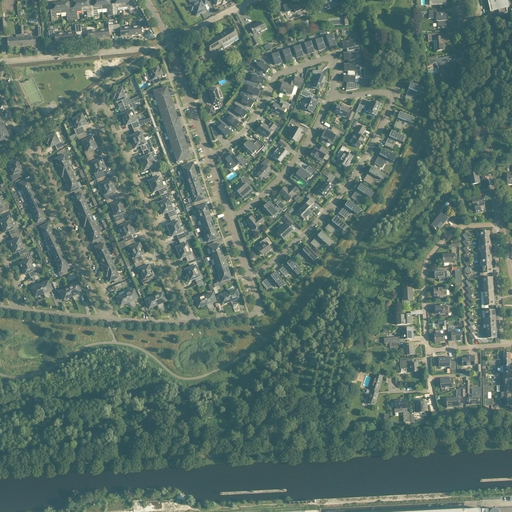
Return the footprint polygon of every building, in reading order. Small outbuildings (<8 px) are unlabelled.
[(82,1),(81,1),(81,7),(82,12),(87,11),(87,18),(93,17),(92,12),(91,5),(89,6),(88,3),(88,1),(86,1),(85,1),(85,0),(82,0),(82,1)] [(94,5),(91,5),(92,12),(93,17),(95,17),(98,17),(97,10),(102,10),(102,5),(101,0),(96,0),(97,0),(96,0),(94,0),(94,2),(94,5)] [(101,0),(102,5),(102,10),(103,10),(107,9),(107,12),(108,16),(113,16),(112,10),(112,4),(109,4),(109,1),(108,0),(101,0)] [(115,3),(112,4),(112,10),(113,16),(118,15),(118,11),(118,8),(123,8),(122,3),(121,0),(114,0),(115,3)] [(121,0),(122,3),(123,8),(128,7),(128,9),(128,10),(130,14),(133,12),(137,10),(135,7),(135,5),(133,2),(130,2),(129,0),(121,0)] [(204,5),(208,3),(205,0),(196,0),(198,2),(191,6),(189,7),(191,11),(193,10),(196,16),(197,15),(198,16),(201,14),(200,14),(206,11),(203,5),(204,5)] [(317,0),(320,8),(320,9),(325,8),(328,7),(327,4),(325,0),(334,0),(335,2),(341,0),(341,1),(342,0),(341,0),(317,0)] [(510,8),(508,0),(494,0),(494,1),(491,1),(490,1),(493,11),(499,9),(499,13),(500,13),(500,14),(501,14),(506,13),(508,13),(507,8),(510,8)] [(71,7),(71,14),(72,19),(77,19),(77,12),(82,12),(81,7),(81,1),(79,2),(79,1),(76,1),(76,2),(75,2),(73,2),(73,4),(74,7),(71,7)] [(295,7),(292,1),(283,6),(286,13),(294,9),(295,13),(303,9),(303,11),(307,9),(304,2),(295,7)] [(53,9),(50,9),(51,16),(51,21),(57,21),(56,14),(61,14),(61,9),(60,3),(59,3),(59,2),(56,3),(56,4),(55,4),(53,4),(53,6),(53,9)] [(60,3),(61,9),(61,14),(66,13),(66,16),(67,20),(72,19),(71,14),(71,7),(68,8),(68,5),(68,3),(66,3),(65,3),(65,2),(61,2),(61,3),(60,3)] [(437,10),(428,11),(429,19),(436,18),(436,21),(438,21),(438,28),(442,28),(442,29),(443,29),(443,28),(447,28),(447,20),(446,20),(446,18),(447,18),(446,13),(437,13),(437,10)] [(108,29),(98,30),(99,39),(109,38),(109,33),(115,32),(114,25),(114,21),(108,22),(108,26),(108,29)] [(133,27),(131,27),(131,35),(142,35),(142,30),(150,29),(147,22),(142,22),(141,23),(141,24),(133,24),(133,27)] [(262,26),(260,22),(250,27),(254,35),(257,33),(256,32),(260,30),(261,32),(267,29),(265,24),(262,26)] [(76,32),(65,33),(66,42),(70,41),(72,40),(72,41),(76,41),(77,41),(76,36),(79,35),(82,35),(81,28),(81,24),(78,25),(76,25),(75,25),(75,29),(76,32)] [(87,24),(81,24),(81,28),(82,35),(85,35),(87,35),(88,40),(93,39),(95,39),(99,39),(98,30),(95,30),(87,31),(87,28),(87,24)] [(120,24),(114,25),(115,32),(120,32),(121,37),(121,36),(131,35),(131,27),(120,28),(120,24)] [(20,26),(19,26),(20,35),(20,38),(20,40),(22,40),(22,44),(23,46),(24,46),(36,45),(35,37),(30,37),(24,38),(24,35),(23,26),(20,26)] [(239,39),(237,36),(238,36),(236,32),(233,27),(205,43),(207,48),(210,52),(220,46),(220,47),(227,43),(229,45),(239,39)] [(51,31),(48,31),(49,38),(52,38),(53,38),(55,38),(55,43),(60,42),(60,41),(62,41),(62,42),(66,42),(65,33),(63,33),(63,31),(58,31),(58,34),(55,34),(54,31),(53,31),(51,31)] [(327,37),(325,32),(320,34),(321,39),(323,45),(324,45),(329,43),(329,45),(330,47),(333,46),(336,45),(332,35),(327,37)] [(439,37),(439,34),(428,35),(428,42),(435,41),(436,51),(439,51),(444,50),(443,43),(450,42),(449,36),(439,37)] [(12,38),(7,39),(8,47),(19,47),(23,46),(22,44),(22,40),(20,40),(20,38),(20,35),(16,36),(16,38),(12,38)] [(316,40),(314,35),(309,37),(310,42),(312,48),(313,48),(318,47),(318,49),(319,49),(319,51),(322,50),(325,49),(324,45),(323,45),(321,39),(316,40)] [(254,46),(259,44),(255,37),(250,39),(254,46)] [(305,44),(303,39),(298,41),(299,46),(300,46),(302,52),(307,50),(307,53),(308,53),(308,54),(311,53),(311,54),(314,53),(313,48),(312,48),(310,42),(305,44)] [(354,46),(352,41),(342,43),(342,46),(343,46),(343,49),(345,48),(345,49),(347,48),(348,53),(354,53),(360,53),(359,45),(354,46)] [(294,48),(293,43),(287,45),(288,50),(289,49),(291,56),(291,55),(296,54),(297,56),(297,58),(300,57),(303,56),(302,52),(300,46),(299,46),(294,48)] [(283,51),(282,46),(276,48),(278,53),(280,59),(285,57),(286,60),(286,61),(289,61),(292,60),(291,55),(291,56),(289,49),(288,50),(283,51)] [(364,62),(370,61),(366,48),(361,49),(364,62)] [(272,55),(271,50),(265,52),(269,64),(269,63),(274,61),(275,63),(275,65),(278,64),(281,63),(280,59),(278,53),(272,55)] [(355,59),(354,53),(348,53),(343,54),(344,57),(344,60),(346,60),(349,60),(349,65),(355,65),(361,65),(360,58),(355,59)] [(445,77),(449,76),(452,74),(452,71),(455,70),(454,63),(453,63),(452,61),(455,60),(454,60),(454,56),(453,56),(449,57),(441,59),(437,60),(436,56),(429,58),(429,57),(427,58),(428,62),(426,62),(427,67),(435,63),(436,65),(437,65),(438,68),(441,68),(445,77)] [(270,67),(261,61),(257,65),(253,62),(250,67),(259,75),(260,74),(259,74),(262,70),(264,71),(266,72),(267,70),(268,70),(270,67)] [(349,65),(344,65),(344,68),(344,71),(346,71),(349,71),(349,76),(358,77),(358,78),(360,78),(360,77),(361,77),(361,75),(360,75),(360,71),(355,71),(355,65),(349,65)] [(148,75),(146,76),(148,82),(152,81),(154,86),(160,82),(158,76),(162,75),(161,70),(159,71),(158,69),(159,69),(158,66),(153,68),(154,69),(149,71),(149,70),(146,71),(148,75)] [(320,76),(322,71),(316,71),(316,72),(313,72),(313,77),(316,78),(312,87),(320,90),(320,89),(321,89),(322,89),(323,85),(323,84),(322,84),(324,79),(325,78),(320,76)] [(242,80),(241,83),(245,84),(245,85),(249,86),(256,89),(257,83),(258,83),(260,84),(260,83),(262,84),(262,81),(263,81),(264,78),(256,76),(257,74),(252,72),(252,74),(252,75),(253,75),(251,81),(249,80),(246,79),(246,80),(246,81),(245,81),(242,80)] [(344,79),(343,82),(345,82),(347,82),(348,82),(347,90),(346,91),(359,89),(359,83),(358,83),(358,78),(358,77),(349,76),(347,76),(344,76),(344,79)] [(301,87),(303,80),(295,77),(294,80),(290,79),(288,85),(282,83),(280,90),(286,92),(286,94),(287,94),(288,95),(289,95),(290,95),(291,94),(294,87),(292,86),(293,84),(301,87)] [(406,95),(405,99),(411,101),(413,101),(415,98),(413,97),(415,92),(416,92),(417,92),(422,94),(423,92),(424,89),(425,89),(411,84),(410,84),(408,89),(410,90),(408,95),(406,95)] [(249,86),(247,91),(242,89),(240,95),(244,97),(250,100),(253,94),(255,95),(257,96),(258,93),(259,90),(256,89),(249,86)] [(153,91),(153,92),(153,93),(154,92),(155,95),(154,96),(155,99),(156,102),(158,102),(159,105),(160,108),(158,109),(159,112),(161,116),(162,115),(163,118),(164,121),(163,122),(164,125),(164,126),(165,125),(165,127),(164,127),(165,129),(165,130),(166,133),(168,133),(169,136),(170,139),(169,139),(170,143),(171,146),(172,146),(173,149),(174,152),(173,152),(174,156),(175,159),(177,159),(178,162),(176,162),(177,163),(177,164),(178,164),(179,164),(179,163),(182,162),(182,161),(190,158),(189,154),(187,154),(186,152),(185,149),(187,148),(186,145),(184,141),(182,141),(182,139),(181,136),(183,135),(181,132),(180,128),(178,128),(177,126),(178,125),(177,123),(176,121),(175,119),(177,118),(175,114),(174,110),(172,111),(171,108),(171,106),(172,105),(171,101),(170,97),(168,98),(167,95),(166,93),(168,92),(167,88),(162,90),(160,90),(158,91),(158,89),(155,90),(154,90),(153,90),(153,91)] [(212,106),(206,108),(208,115),(213,113),(215,113),(214,111),(219,109),(217,103),(220,102),(219,99),(222,98),(220,90),(216,91),(215,88),(213,89),(209,91),(213,104),(215,104),(216,106),(213,107),(212,106)] [(113,94),(112,95),(114,99),(115,98),(117,103),(118,102),(121,101),(120,100),(121,100),(122,102),(122,103),(124,107),(132,104),(131,104),(130,100),(129,98),(127,93),(124,94),(122,89),(118,90),(118,91),(113,93),(113,94)] [(313,102),(311,101),(314,95),(302,90),(300,95),(307,98),(303,108),(307,110),(309,110),(308,111),(312,113),(316,103),(313,101),(313,102)] [(244,97),(241,102),(237,99),(234,104),(238,107),(238,106),(244,111),(244,110),(247,105),(249,106),(251,107),(252,104),(252,105),(254,102),(250,100),(244,97)] [(290,105),(281,101),(280,101),(281,101),(278,106),(276,105),(276,106),(274,105),(271,111),(273,112),(272,113),(276,115),(277,114),(282,116),(286,107),(288,109),(290,105)] [(368,102),(364,111),(367,112),(367,111),(372,113),(371,114),(375,116),(380,105),(377,103),(376,104),(371,102),(370,103),(368,102)] [(122,116),(121,116),(123,120),(124,120),(134,116),(136,115),(135,112),(133,108),(132,105),(132,104),(124,107),(124,108),(125,111),(127,111),(127,113),(126,113),(122,115),(122,116)] [(336,107),(334,111),(335,111),(334,112),(338,114),(341,115),(341,116),(345,118),(345,117),(347,118),(347,119),(350,121),(354,113),(350,112),(350,113),(348,112),(349,108),(342,105),(341,108),(337,106),(337,107),(336,107)] [(238,106),(238,107),(235,111),(230,108),(227,113),(231,116),(236,120),(240,115),(242,117),(242,116),(243,117),(245,115),(247,113),(244,110),(244,111),(238,106)] [(395,123),(393,127),(399,130),(402,131),(403,127),(402,126),(404,121),(405,121),(406,121),(411,124),(412,122),(413,119),(414,118),(399,113),(397,118),(399,119),(396,124),(395,123)] [(75,126),(72,127),(74,131),(75,133),(76,134),(77,137),(78,137),(80,136),(85,133),(83,129),(82,128),(81,128),(81,127),(82,127),(84,126),(85,126),(86,125),(84,120),(84,119),(83,115),(82,115),(78,117),(78,118),(77,119),(77,118),(73,120),(75,126)] [(134,116),(124,120),(126,126),(128,125),(131,124),(130,123),(131,123),(132,124),(131,126),(133,129),(141,126),(152,121),(151,119),(151,118),(139,121),(137,119),(136,115),(134,116)] [(231,116),(227,120),(223,116),(219,121),(222,124),(227,129),(232,124),(233,126),(234,126),(235,127),(237,125),(239,123),(236,120),(231,116)] [(289,124),(287,126),(291,128),(293,126),(295,128),(293,130),(289,138),(291,139),(295,141),(296,141),(295,141),(298,137),(299,135),(301,131),(297,129),(301,123),(296,121),(295,120),(292,118),(289,124)] [(273,132),(276,127),(270,122),(268,125),(269,126),(268,128),(267,127),(263,124),(258,130),(262,133),(261,134),(267,138),(268,137),(269,137),(271,134),(270,134),(272,131),(273,132)] [(0,147),(3,146),(2,144),(6,143),(7,144),(8,144),(9,144),(10,143),(10,142),(10,141),(10,140),(8,137),(6,137),(5,135),(4,133),(6,132),(4,128),(2,124),(0,125),(0,124),(0,147)] [(218,128),(215,124),(211,128),(215,141),(215,140),(222,133),(224,135),(225,136),(228,134),(230,132),(227,129),(222,124),(218,128)] [(143,138),(141,135),(144,134),(141,126),(133,129),(134,133),(136,134),(136,135),(135,136),(135,135),(131,137),(131,138),(130,138),(132,142),(133,142),(143,138)] [(353,140),(352,144),(352,145),(354,147),(355,146),(359,148),(361,145),(362,145),(364,142),(363,141),(365,138),(361,136),(365,129),(359,126),(355,133),(357,134),(355,137),(354,136),(352,140),(353,140)] [(325,131),(321,138),(324,139),(327,141),(327,142),(328,142),(329,142),(332,144),(336,137),(335,137),(336,136),(338,137),(339,135),(340,133),(341,132),(336,129),(333,127),(331,131),(330,132),(328,131),(327,132),(325,131)] [(386,142),(384,145),(390,148),(392,149),(394,146),(393,145),(395,140),(397,140),(402,143),(403,141),(405,138),(391,131),(391,132),(389,137),(390,137),(388,142),(386,142)] [(46,138),(45,139),(45,140),(47,143),(48,143),(50,148),(52,147),(52,146),(54,145),(55,144),(56,146),(55,147),(57,151),(64,146),(60,138),(58,139),(55,133),(51,135),(51,136),(46,138)] [(80,136),(78,137),(79,140),(80,143),(81,144),(83,143),(85,147),(94,143),(93,141),(94,141),(93,139),(92,138),(88,139),(86,137),(85,134),(85,133),(80,136)] [(143,138),(133,142),(135,148),(137,148),(137,147),(140,146),(140,145),(141,147),(141,148),(142,152),(150,149),(151,148),(151,147),(150,144),(148,140),(147,141),(144,142),(143,138)] [(253,145),(250,141),(249,140),(244,145),(248,150),(247,151),(251,156),(254,153),(255,153),(256,154),(264,147),(257,141),(253,145)] [(87,158),(95,155),(92,150),(96,148),(94,143),(85,147),(87,150),(84,151),(87,158)] [(288,153),(283,150),(285,148),(282,145),(280,148),(281,148),(279,150),(278,149),(273,154),(276,156),(274,158),(280,163),(288,153)] [(343,146),(337,156),(341,158),(339,161),(343,163),(342,165),(342,164),(341,165),(345,167),(347,168),(351,160),(350,160),(352,157),(348,155),(347,154),(350,151),(343,146)] [(314,149),(311,155),(314,157),(314,158),(315,158),(321,162),(323,158),(327,160),(329,157),(327,156),(329,152),(322,147),(319,151),(318,150),(317,151),(314,149)] [(140,160),(141,164),(142,164),(142,165),(152,161),(154,160),(153,156),(155,155),(151,148),(150,149),(142,152),(144,155),(145,156),(145,157),(145,158),(144,157),(140,159),(140,160)] [(59,158),(56,159),(57,161),(57,162),(58,165),(67,161),(69,160),(66,152),(65,152),(63,149),(58,153),(60,157),(59,158)] [(376,160),(374,163),(380,166),(382,168),(384,164),(383,163),(386,158),(387,159),(392,162),(393,160),(394,160),(395,157),(382,149),(382,150),(379,155),(380,155),(378,160),(376,160)] [(235,159),(232,154),(232,155),(230,156),(226,159),(230,165),(229,165),(230,166),(230,165),(232,169),(241,163),(243,166),(246,163),(239,155),(236,158),(235,159)] [(97,161),(95,155),(87,158),(90,166),(93,164),(94,168),(104,164),(103,162),(102,160),(102,161),(101,159),(97,161)] [(17,160),(10,164),(11,167),(13,169),(11,170),(13,175),(10,177),(13,181),(13,182),(21,177),(21,176),(20,177),(18,173),(19,172),(22,171),(17,160)] [(152,161),(142,165),(144,170),(146,170),(146,169),(149,168),(150,167),(150,169),(150,170),(151,174),(159,171),(156,163),(154,160),(152,161)] [(265,179),(268,175),(267,175),(269,174),(270,173),(271,172),(268,168),(271,164),(266,160),(256,170),(259,173),(257,175),(258,176),(258,177),(259,177),(259,178),(260,178),(261,178),(262,179),(263,177),(265,179)] [(69,167),(67,161),(58,165),(57,165),(59,171),(69,167)] [(97,180),(104,176),(102,171),(106,169),(104,164),(94,168),(96,172),(94,173),(97,180)] [(181,167),(180,168),(182,175),(195,171),(193,165),(191,166),(189,167),(188,164),(181,166),(181,167)] [(69,167),(59,171),(61,174),(62,177),(63,176),(71,172),(74,171),(72,166),(69,167)] [(301,169),(296,175),(300,177),(306,183),(306,182),(307,181),(309,179),(310,177),(311,178),(312,177),(313,178),(313,177),(317,173),(316,172),(309,166),(305,170),(304,169),(303,170),(301,169)] [(365,177),(363,181),(369,184),(371,185),(373,182),(372,181),(375,176),(376,177),(381,180),(383,178),(384,176),(385,175),(372,167),(371,168),(369,172),(370,173),(367,178),(365,177)] [(475,173),(471,174),(472,179),(473,184),(473,185),(477,184),(480,183),(478,175),(478,172),(479,172),(478,169),(474,170),(475,173)] [(151,186),(151,187),(161,183),(159,179),(162,178),(163,178),(160,170),(159,171),(151,174),(153,178),(154,178),(155,180),(154,180),(149,182),(150,186),(151,186)] [(195,172),(195,171),(182,176),(183,181),(187,180),(196,177),(195,175),(196,175),(195,172)] [(319,192),(318,193),(321,195),(322,194),(325,197),(332,187),(329,184),(332,180),(332,181),(334,178),(328,174),(325,171),(323,174),(326,176),(327,177),(329,178),(329,179),(326,182),(319,192)] [(65,182),(74,178),(71,172),(63,176),(64,179),(65,179),(66,181),(65,181),(65,182)] [(252,184),(243,174),(243,175),(244,175),(241,178),(242,182),(241,183),(243,187),(237,192),(236,192),(238,197),(239,197),(239,196),(240,195),(243,198),(252,190),(248,186),(251,183),(251,184),(252,184)] [(107,182),(104,176),(97,180),(100,187),(102,186),(104,189),(113,185),(111,180),(107,182)] [(196,177),(187,180),(187,181),(189,186),(198,183),(197,179),(196,179),(196,178),(196,177)] [(24,182),(22,178),(18,181),(15,183),(19,191),(22,190),(30,186),(27,181),(24,182)] [(68,187),(76,183),(74,178),(65,182),(67,185),(68,185),(68,186),(68,187)] [(79,189),(76,183),(68,187),(69,191),(70,190),(71,192),(75,191),(76,193),(82,191),(81,188),(79,189)] [(162,186),(161,183),(151,187),(154,193),(155,192),(155,191),(158,190),(159,189),(159,191),(159,192),(160,196),(168,193),(165,186),(162,186)] [(198,183),(189,186),(189,187),(190,191),(199,188),(199,186),(199,184),(198,183)] [(354,194),(351,197),(356,201),(359,202),(361,199),(360,198),(363,193),(364,194),(370,198),(371,196),(373,193),(360,184),(360,185),(357,189),(358,190),(355,195),(354,194)] [(106,201),(114,198),(111,192),(115,190),(113,185),(104,189),(106,193),(103,194),(106,201)] [(22,190),(20,191),(22,196),(25,195),(32,192),(30,186),(22,190)] [(285,187),(279,193),(288,201),(293,196),(292,195),(298,190),(293,186),(288,191),(285,187)] [(201,190),(200,190),(199,188),(190,191),(192,197),(202,194),(201,190)] [(76,197),(74,198),(74,200),(75,204),(84,200),(82,196),(86,194),(85,190),(82,191),(76,193),(78,196),(76,197)] [(25,195),(23,196),(25,202),(35,197),(32,192),(25,195)] [(158,204),(158,205),(159,209),(160,208),(160,209),(171,205),(173,204),(170,197),(172,196),(170,192),(168,193),(160,196),(162,200),(163,200),(164,202),(163,202),(158,204)] [(203,196),(202,194),(192,197),(190,198),(192,203),(191,204),(192,207),(201,203),(200,201),(204,199),(203,196)] [(309,200),(295,215),(298,218),(299,218),(301,216),(304,220),(311,212),(308,209),(316,201),(316,200),(312,197),(309,194),(306,197),(309,200)] [(28,207),(30,206),(37,203),(35,197),(25,202),(28,207)] [(116,203),(114,198),(106,201),(109,208),(112,207),(113,211),(123,206),(120,201),(116,203)] [(477,199),(472,200),(473,205),(474,205),(475,204),(475,205),(475,206),(476,211),(477,212),(485,212),(485,209),(484,202),(483,202),(482,202),(482,201),(481,198),(477,199)] [(86,206),(84,200),(75,204),(76,204),(77,206),(76,206),(78,209),(86,206)] [(341,210),(339,213),(343,217),(346,219),(348,216),(347,215),(351,210),(352,211),(357,215),(358,213),(360,211),(360,210),(348,201),(345,206),(346,206),(342,211),(341,210)] [(3,205),(1,202),(0,202),(0,211),(2,215),(9,211),(6,204),(3,205)] [(269,203),(264,207),(267,211),(269,213),(268,213),(271,216),(272,216),(273,217),(277,213),(279,214),(282,211),(283,212),(287,208),(280,202),(279,202),(277,205),(277,206),(274,208),(272,206),(269,203)] [(33,212),(40,208),(37,203),(30,206),(33,212)] [(201,203),(192,207),(193,211),(197,210),(197,212),(198,214),(208,211),(207,208),(206,205),(202,206),(201,203)] [(172,208),(171,205),(160,209),(163,215),(164,214),(164,213),(167,212),(168,212),(168,213),(168,214),(169,218),(178,215),(174,207),(172,208)] [(86,206),(78,209),(78,210),(79,209),(80,211),(79,212),(80,215),(89,211),(86,206)] [(116,222),(123,219),(121,213),(125,212),(123,206),(113,211),(115,214),(113,215),(116,222)] [(33,212),(30,213),(32,218),(35,217),(42,213),(40,208),(33,212)] [(2,227),(11,223),(10,219),(12,218),(9,211),(2,215),(4,220),(0,222),(1,224),(1,226),(2,225),(2,227)] [(80,215),(79,215),(80,218),(82,221),(91,217),(89,211),(80,215)] [(208,211),(198,214),(200,220),(209,217),(208,215),(209,214),(208,211)] [(38,222),(33,225),(34,227),(42,224),(41,221),(45,219),(42,213),(35,217),(37,220),(38,222)] [(438,218),(431,226),(435,230),(437,227),(440,230),(449,219),(451,217),(446,213),(444,215),(442,213),(438,218)] [(278,233),(277,234),(279,237),(280,236),(283,239),(286,236),(287,237),(289,234),(292,231),(288,227),(289,226),(290,226),(294,223),(290,219),(286,214),(282,218),(287,224),(286,225),(284,227),(281,230),(280,231),(277,233),(278,233)] [(180,227),(178,223),(181,222),(178,215),(169,218),(171,222),(172,222),(173,224),(172,224),(167,226),(167,227),(168,231),(169,231),(180,227)] [(251,217),(246,221),(251,227),(250,228),(253,231),(254,230),(259,226),(264,222),(260,216),(257,219),(257,220),(255,221),(251,217)] [(91,217),(82,221),(83,224),(84,226),(85,226),(94,222),(91,217)] [(209,217),(200,220),(202,225),(211,222),(210,218),(210,219),(209,217)] [(328,226),(325,229),(329,233),(331,235),(334,231),(337,227),(338,227),(339,227),(343,231),(345,230),(347,228),(347,227),(335,217),(332,221),(332,222),(329,227),(328,226)] [(126,225),(123,219),(116,222),(119,229),(121,228),(123,232),(132,228),(130,223),(126,225)] [(94,222),(85,226),(87,229),(88,231),(96,228),(94,222)] [(211,222),(202,225),(204,231),(213,228),(212,226),(213,225),(211,222)] [(13,226),(11,223),(2,227),(5,232),(9,230),(12,236),(19,232),(16,225),(13,226)] [(42,224),(34,227),(36,230),(39,235),(39,236),(40,235),(50,230),(48,224),(43,227),(42,224)] [(96,228),(88,231),(89,235),(90,236),(90,237),(99,233),(101,232),(99,226),(96,228)] [(181,231),(180,227),(169,231),(172,237),(174,236),(173,236),(176,235),(176,234),(177,234),(178,235),(177,237),(179,240),(187,237),(183,230),(181,231)] [(125,244),(133,240),(130,235),(134,233),(132,228),(123,232),(125,235),(122,236),(125,244)] [(213,228),(204,231),(206,236),(215,233),(214,230),(213,230),(213,228)] [(485,232),(485,229),(476,230),(476,233),(479,233),(479,236),(478,236),(478,240),(481,239),(490,239),(490,232),(485,232)] [(46,239),(53,235),(50,230),(40,235),(43,240),(45,239),(46,239)] [(12,248),(21,244),(20,240),(22,239),(19,232),(12,236),(14,241),(10,243),(11,245),(11,247),(12,246),(12,248)] [(313,240),(310,243),(315,248),(317,249),(320,247),(319,246),(323,241),(324,242),(328,246),(330,245),(332,243),(332,242),(321,232),(317,236),(318,237),(314,241),(313,240)] [(99,233),(90,237),(92,240),(93,242),(97,240),(99,243),(104,241),(108,239),(106,236),(101,236),(100,237),(99,233)] [(215,233),(206,236),(208,242),(213,241),(217,239),(215,233)] [(46,239),(42,241),(45,246),(48,244),(55,241),(53,235),(46,239)] [(189,249),(187,246),(190,245),(187,237),(179,240),(180,244),(181,245),(182,246),(181,247),(181,246),(176,248),(177,249),(176,249),(178,253),(189,249)] [(262,246),(258,249),(259,252),(258,252),(261,256),(262,255),(262,256),(265,254),(266,254),(269,252),(268,251),(271,249),(268,246),(271,244),(267,238),(264,240),(260,243),(262,246)] [(135,246),(133,240),(125,244),(128,251),(131,250),(132,253),(142,249),(139,244),(135,246)] [(51,250),(58,246),(55,241),(48,244),(51,250)] [(98,247),(96,248),(97,250),(96,250),(98,254),(98,253),(106,250),(104,244),(106,244),(104,241),(99,243),(100,246),(98,247)] [(210,245),(207,246),(208,249),(210,248),(211,254),(221,251),(221,249),(219,245),(217,246),(216,246),(215,243),(210,245)] [(23,247),(21,244),(12,248),(15,253),(19,251),(22,257),(29,253),(26,246),(23,247)] [(53,255),(61,252),(58,246),(51,250),(53,255)] [(298,254),(295,257),(299,262),(301,264),(304,261),(303,260),(308,256),(308,257),(309,257),(313,261),(314,260),(317,258),(317,257),(307,246),(306,247),(302,250),(303,251),(299,255),(298,254)] [(142,251),(142,249),(132,253),(134,257),(132,258),(135,265),(142,262),(140,256),(144,254),(143,252),(143,251),(142,251)] [(190,253),(189,249),(178,253),(181,259),(183,258),(182,258),(185,257),(185,256),(186,256),(187,258),(186,259),(188,263),(196,259),(192,252),(190,253)] [(98,254),(100,259),(101,259),(109,255),(106,250),(98,253),(98,254)] [(221,251),(211,254),(213,260),(222,256),(222,254),(221,251)] [(56,261),(63,257),(61,252),(53,255),(50,257),(53,262),(56,260),(56,261)] [(22,269),(31,265),(30,261),(32,260),(29,253),(22,257),(24,262),(20,264),(21,266),(21,268),(22,267),(22,269)] [(456,254),(443,255),(444,262),(444,266),(449,266),(449,262),(455,262),(457,261),(457,259),(456,254)] [(101,259),(100,259),(103,265),(111,261),(109,255),(101,259)] [(222,256),(213,260),(215,265),(225,262),(224,258),(223,259),(222,256)] [(58,266),(66,263),(63,257),(56,261),(58,266)] [(198,271),(196,268),(199,267),(196,259),(188,263),(189,266),(190,267),(191,268),(190,269),(190,268),(185,270),(186,271),(185,271),(187,275),(188,276),(198,271)] [(282,267),(279,270),(283,275),(285,277),(288,274),(287,273),(292,269),(292,270),(293,270),(297,275),(298,274),(301,272),(291,260),(287,264),(288,265),(283,268),(282,267)] [(113,266),(111,261),(103,265),(101,265),(104,271),(113,266)] [(145,267),(142,262),(135,265),(138,272),(140,271),(142,274),(151,270),(149,265),(145,267)] [(225,262),(215,265),(217,271),(226,268),(225,266),(226,265),(225,262)] [(58,266),(56,267),(59,273),(60,277),(68,273),(66,269),(68,268),(66,263),(58,266)] [(29,272),(32,278),(38,275),(39,275),(36,267),(33,268),(31,265),(22,269),(25,274),(29,272)] [(106,276),(108,276),(116,272),(113,266),(104,271),(106,276)] [(226,268),(217,271),(219,276),(229,273),(227,270),(226,268)] [(144,278),(141,279),(144,286),(147,285),(152,283),(149,277),(150,277),(153,275),(153,274),(153,273),(152,272),(151,270),(142,274),(144,278)] [(198,271),(188,276),(190,281),(192,281),(192,280),(194,279),(195,278),(196,280),(195,281),(197,285),(203,282),(205,282),(201,274),(199,275),(198,271)] [(439,279),(444,278),(444,274),(447,274),(447,271),(435,272),(436,279),(439,279)] [(118,277),(116,272),(108,276),(109,279),(110,279),(111,281),(115,279),(116,283),(122,280),(120,276),(118,277)] [(221,282),(214,284),(215,287),(216,287),(228,283),(227,280),(229,279),(231,279),(229,273),(219,276),(221,282)] [(266,279),(261,283),(265,287),(266,289),(267,290),(271,287),(270,286),(270,285),(275,282),(276,283),(280,288),(281,287),(284,285),(275,273),(270,276),(271,277),(267,281),(266,279)] [(40,285),(43,294),(45,298),(46,297),(46,298),(47,298),(48,299),(49,298),(49,297),(50,297),(50,296),(49,296),(48,292),(49,291),(52,290),(48,281),(40,285)] [(404,301),(402,301),(402,305),(405,305),(410,304),(409,301),(410,301),(413,301),(413,296),(412,296),(412,293),(412,291),(412,288),(410,288),(410,283),(403,283),(403,289),(404,289),(404,297),(405,297),(405,301),(404,301)] [(69,288),(68,288),(72,296),(74,300),(75,300),(75,301),(76,301),(77,301),(78,301),(78,300),(78,299),(78,298),(76,294),(78,294),(81,292),(78,286),(77,284),(69,288)] [(36,297),(43,294),(40,285),(32,289),(33,291),(32,292),(34,296),(35,295),(36,297)] [(68,288),(61,292),(62,294),(61,294),(63,298),(65,300),(72,296),(68,288)] [(444,300),(444,296),(447,296),(447,288),(434,289),(435,296),(438,296),(438,297),(438,296),(439,300),(444,300)] [(134,290),(126,294),(129,302),(131,306),(132,307),(133,307),(134,307),(135,306),(135,305),(135,304),(133,300),(134,300),(137,298),(134,290)] [(237,290),(228,293),(231,301),(231,302),(232,306),(233,306),(233,307),(234,307),(235,307),(236,307),(236,306),(237,305),(236,304),(235,300),(236,300),(240,299),(237,290)] [(162,293),(154,297),(158,305),(157,305),(159,309),(160,309),(160,310),(161,310),(162,310),(163,309),(163,308),(163,307),(161,303),(163,303),(166,301),(162,293)] [(213,293),(204,296),(207,305),(208,309),(209,309),(209,310),(210,310),(211,310),(212,310),(212,309),(212,308),(211,303),(212,303),(216,302),(213,293)] [(220,298),(219,298),(221,302),(222,302),(223,304),(231,302),(231,301),(228,293),(220,296),(220,298)] [(118,300),(117,300),(119,304),(120,304),(121,306),(129,302),(126,294),(125,294),(120,296),(117,298),(118,300)] [(196,301),(195,302),(197,306),(198,305),(199,307),(207,305),(204,296),(196,299),(196,301)] [(154,297),(146,300),(147,302),(146,303),(148,307),(149,306),(149,308),(157,305),(158,305),(154,297)] [(441,307),(436,307),(436,314),(439,314),(440,314),(440,317),(445,317),(447,317),(448,315),(448,312),(448,307),(447,306),(445,306),(441,307)] [(403,311),(404,311),(394,311),(394,312),(395,312),(395,316),(396,316),(396,317),(397,317),(397,322),(398,322),(398,324),(397,324),(397,325),(400,325),(412,324),(412,320),(411,320),(411,315),(406,315),(403,315),(403,311)] [(390,339),(384,340),(384,344),(388,343),(389,343),(397,343),(396,339),(398,339),(399,340),(404,339),(405,339),(408,339),(413,339),(413,335),(412,328),(407,328),(403,329),(401,329),(401,333),(400,333),(398,335),(398,337),(390,338),(390,339)] [(452,334),(452,336),(452,341),(458,341),(462,341),(462,337),(461,338),(461,337),(462,337),(462,336),(461,333),(461,330),(460,330),(460,329),(456,330),(455,330),(452,330),(451,328),(448,328),(448,334),(452,334)] [(440,335),(435,335),(435,342),(444,342),(444,330),(443,330),(439,330),(440,335)] [(414,355),(413,345),(403,345),(403,349),(406,349),(406,355),(414,355)] [(475,366),(475,361),(474,356),(467,356),(468,358),(463,359),(463,362),(463,363),(463,366),(475,366)] [(443,358),(439,358),(440,367),(450,366),(450,369),(451,373),(456,373),(456,368),(455,362),(451,362),(451,361),(451,358),(450,358),(449,358),(443,358)] [(410,363),(410,360),(400,361),(400,369),(401,369),(401,370),(400,373),(407,372),(407,373),(407,372),(418,372),(417,363),(410,363)] [(356,381),(359,372),(353,370),(350,378),(356,381)] [(382,376),(383,376),(375,374),(370,390),(371,391),(367,403),(374,406),(374,405),(378,393),(377,393),(382,376)] [(441,389),(446,388),(454,388),(453,378),(441,379),(441,389)] [(447,404),(447,405),(447,407),(452,407),(452,406),(459,405),(459,400),(459,399),(462,399),(462,397),(461,397),(461,388),(457,390),(456,398),(452,398),(447,399),(447,404)] [(472,394),(469,394),(469,397),(469,400),(469,405),(480,404),(479,397),(481,397),(481,388),(478,388),(478,390),(472,390),(472,394)] [(423,399),(413,400),(413,405),(414,405),(414,413),(417,413),(424,412),(424,408),(424,406),(425,406),(425,402),(423,402),(423,399)] [(504,399),(501,399),(501,405),(505,405),(505,409),(510,409),(510,405),(511,405),(511,399),(504,399)] [(405,400),(394,401),(394,406),(395,409),(395,413),(403,412),(406,412),(406,408),(406,405),(405,400)]
